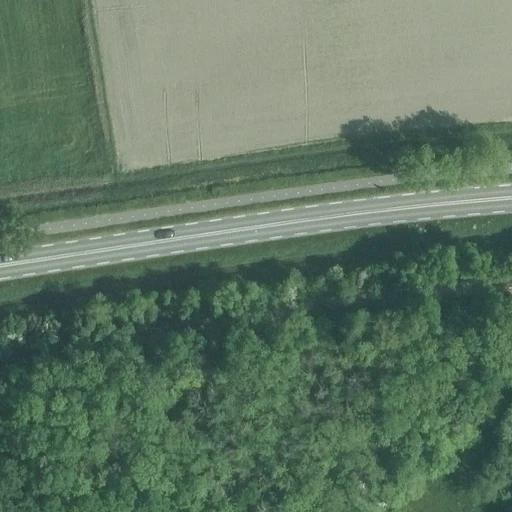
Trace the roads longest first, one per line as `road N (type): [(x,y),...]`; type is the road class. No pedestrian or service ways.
road 1 (primary): [(511,190),(286,212),(0,259)]
road 2 (track): [(511,287),(457,284),(0,349)]
